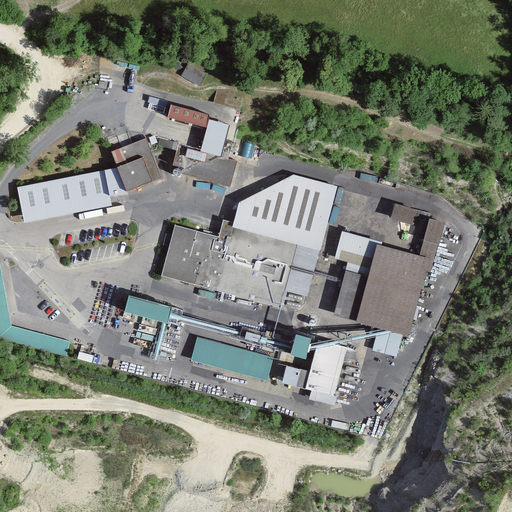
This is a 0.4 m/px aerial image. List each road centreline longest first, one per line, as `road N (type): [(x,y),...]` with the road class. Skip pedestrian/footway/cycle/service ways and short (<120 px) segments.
road 1 (unknown): [(139,207),(206,199),(279,161),(461,179),(502,202),(506,223),(412,423),(393,436),(330,439),(143,404),(0,399)]
road 2 (unknown): [(0,214),(19,176),(78,124),(124,125),(154,148)]
road 3 (unknown): [(139,207),(153,233),(134,269),(102,279),(34,276)]
road 4 (unknown): [(139,207),(0,235)]
